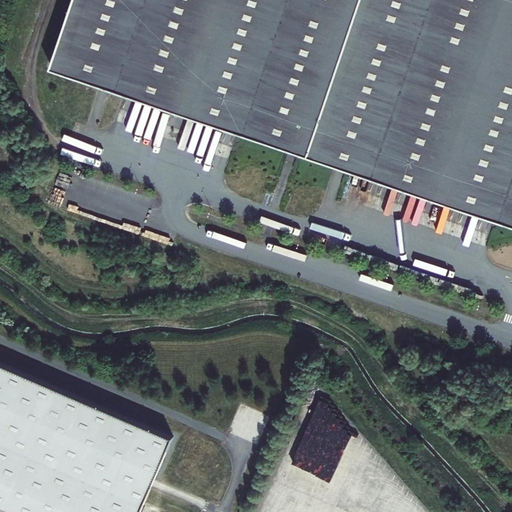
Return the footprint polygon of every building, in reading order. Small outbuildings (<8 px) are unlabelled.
[(511,0),(74,0),(52,68),(511,225),(511,0)] [(0,511),(141,511),(174,437),(0,361),(0,511)] [(315,446),(323,449),(339,407),(330,404),(315,446)] [(253,446),(269,416),(255,409),(240,439),(253,446)] [(376,487),(415,508),(420,499),(380,479),(376,487)] [(345,482),(341,491),(384,507),(387,497),(345,482)] [(357,511),(364,511),(367,506),(326,488),(322,497),(357,511)] [(316,509),(323,511),(347,511),(320,501),(316,509)]
